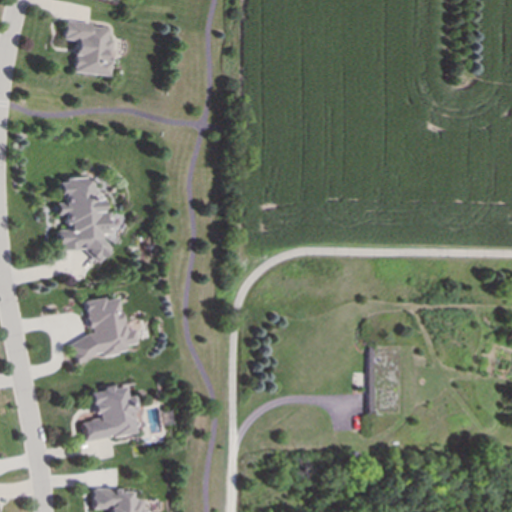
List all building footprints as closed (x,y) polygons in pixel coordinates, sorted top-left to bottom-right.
[(108,76),(109,62),(102,61),(103,52),(109,52),(110,40),(105,40),(106,27),(61,23),(59,40),(73,41),(70,73),(108,76)] [(53,251),(85,249),(86,262),(104,261),(103,235),(108,235),(107,213),(97,213),(97,198),(91,198),(90,179),(56,180),(57,204),(52,204),(52,215),(62,215),(62,230),(52,231),(53,251)] [(81,302),(84,320),(90,333),(64,345),(73,364),(97,354),(98,353),(100,357),(112,355),(124,349),(124,345),(135,344),(133,330),(125,331),(119,316),(116,297),(81,302)] [(134,433),(131,410),(135,410),(133,396),(124,397),(123,386),(88,392),(92,420),(78,422),(81,441),(134,433)] [(106,510),(106,511),(142,511),(142,499),(130,499),(130,490),(89,490),(89,510),(106,510)]
